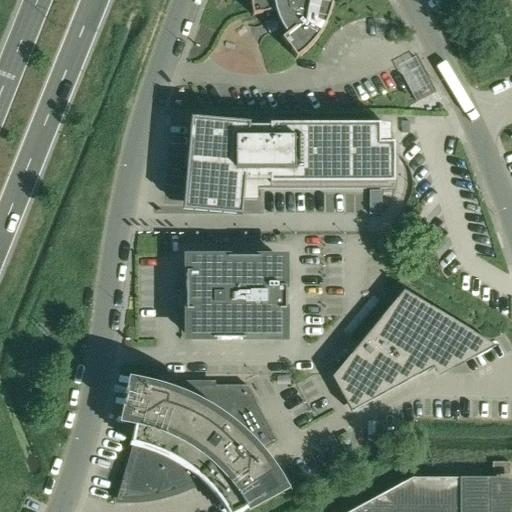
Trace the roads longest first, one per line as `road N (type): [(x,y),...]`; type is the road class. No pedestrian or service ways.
road 1 (unclassified): [(54,511),(80,448),(133,151),(182,0)]
road 2 (unknown): [(100,337),(296,346),(314,329),(327,242)]
road 3 (unclassified): [(408,0),(469,121),(511,234)]
road 4 (primary): [(0,236),(95,0)]
road 5 (unknown): [(281,469),(429,400),(511,393)]
road 6 (unknown): [(161,511),(281,469)]
